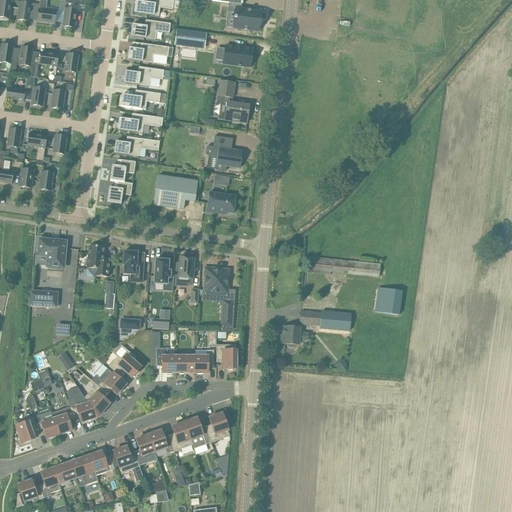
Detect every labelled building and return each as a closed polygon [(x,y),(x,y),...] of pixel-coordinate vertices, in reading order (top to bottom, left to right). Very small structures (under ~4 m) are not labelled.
[(0,0),(0,18),(9,19),(11,2),(0,0)] [(39,0),(37,21),(55,24),(56,12),(46,11),(47,0),(39,0)] [(135,1),(134,13),(158,17),(160,9),(172,10),(173,1),(167,0),(146,0),(146,3),(135,1)] [(211,0),(212,1),(229,3),(225,27),(257,31),(260,12),(240,10),(241,5),(242,5),(243,0),(211,0)] [(31,4),(19,3),(17,21),(28,22),(31,4)] [(77,11),(65,9),(64,11),(62,27),(74,29),(77,11)] [(170,24),(146,21),(145,27),(132,25),(130,37),(155,40),(156,32),(169,34),(170,24)] [(173,47),(202,48),(203,31),(174,30),(173,47)] [(129,48),(127,60),(152,64),(153,55),(168,57),(169,48),(142,44),(141,50),(129,48)] [(13,47),(1,45),(0,52),(0,63),(10,64),(13,47)] [(225,46),(223,64),(250,68),(253,50),(225,46)] [(33,49),(21,48),(18,66),(30,67),(33,49)] [(32,53),(30,67),(38,68),(39,64),(56,67),(57,64),(58,55),(40,53),(40,54),(32,53)] [(64,72),(76,74),(78,56),(66,54),(64,72)] [(164,71),(139,68),(138,73),(125,72),(124,84),(148,87),(150,79),(162,81),(162,79),(164,71)] [(26,77),(25,85),(33,86),(35,78),(29,77),(26,77)] [(219,81),(217,96),(224,97),(223,105),(227,105),(225,120),(237,122),(247,123),(249,106),(231,104),(234,83),(219,81)] [(5,100),(23,103),(25,91),(7,88),(5,100)] [(33,88),(31,106),(43,107),(45,90),(33,88)] [(53,91),(50,109),(62,110),(65,92),(53,91)] [(160,94),(135,91),(135,97),(122,95),(120,107),(145,111),(146,102),(159,104),(160,94)] [(119,119),(117,131),(142,134),(143,126),(161,128),(163,119),(132,114),(131,120),(119,119)] [(198,135),(199,128),(191,127),(190,134),(198,135)] [(6,147),(18,149),(21,131),(9,129),(6,147)] [(36,160),(43,161),(43,158),(46,137),(28,134),(27,146),(38,148),(36,160)] [(52,154),(64,155),(66,138),(55,136),(52,154)] [(115,142),(114,154),(138,157),(145,158),(146,150),(158,151),(159,142),(127,137),(126,143),(115,142)] [(207,146),(206,155),(217,157),(215,170),(226,172),(226,167),(240,169),(241,158),(239,158),(240,152),(231,150),(233,139),(214,137),(213,147),(207,146)] [(0,182),(11,184),(13,172),(3,171),(5,157),(3,156),(0,156),(0,182)] [(112,166),(110,181),(117,182),(124,183),(125,173),(133,174),(135,163),(120,160),(120,167),(112,166)] [(31,189),(33,171),(21,169),(19,187),(31,189)] [(39,190),(51,192),(53,174),(41,172),(39,190)] [(198,182),(158,176),(153,205),(183,210),(184,201),(194,203),(198,182)] [(109,188),(107,203),(120,205),(122,195),(130,196),(132,184),(124,183),(117,182),(116,189),(109,188)] [(225,215),(225,213),(233,214),(236,197),(209,193),(206,212),(225,215)] [(63,268),(63,263),(65,243),(40,240),(38,256),(48,257),(47,267),(63,268)] [(104,248),(89,247),(87,260),(86,260),(85,266),(87,267),(87,268),(95,269),(94,276),(108,278),(109,263),(102,262),(104,248)] [(137,253),(124,252),(123,266),(124,266),(123,275),(131,275),(130,282),(142,283),(143,264),(137,263),(137,253)] [(166,259),(158,258),(158,260),(155,260),(154,284),(163,285),(162,291),(172,292),(174,268),(168,267),(169,261),(166,261),(166,259)] [(179,272),(179,276),(175,276),(175,286),(187,287),(187,285),(191,285),(192,279),(193,279),(194,259),(180,258),(180,265),(176,264),(176,271),(179,272)] [(332,259),(312,258),(311,274),(330,276),(332,259)] [(216,269),(205,268),(204,277),(206,277),(205,292),(227,293),(228,271),(216,270),(216,269)] [(114,283),(107,282),(105,294),(112,295),(114,283)] [(397,315),(400,291),(378,287),(375,312),(397,315)] [(31,293),(30,307),(55,308),(55,307),(56,294),(31,293)] [(233,302),(223,302),(221,326),(231,326),(233,302)] [(153,319),(152,329),(168,330),(170,311),(160,310),(159,320),(153,319)] [(319,327),(321,313),(300,312),(299,325),(319,327)] [(319,327),(319,329),(349,331),(351,314),(321,312),(321,313),(320,326),(319,327)] [(129,320),(128,330),(120,329),(119,341),(138,331),(139,320),(129,320)] [(56,327),(56,336),(69,337),(69,328),(56,327)] [(282,334),(281,344),(287,345),(287,346),(289,348),(293,348),(294,347),(294,345),(298,346),(298,341),(307,341),(308,333),(299,332),(299,329),(295,328),(285,327),(283,327),(282,334)] [(208,332),(207,347),(216,347),(216,346),(216,332),(208,332)] [(236,370),(236,346),(216,346),(216,347),(216,363),(217,363),(217,362),(222,362),(222,370),(236,370)] [(162,374),(175,373),(175,357),(167,357),(167,349),(156,349),(156,367),(156,366),(162,366),(162,374)] [(194,357),(194,373),(207,373),(207,367),(213,367),(213,368),(213,351),(206,351),(206,357),(194,357)] [(101,358),(96,360),(103,365),(106,362),(105,358),(103,356),(101,358)] [(140,368),(127,356),(122,361),(117,356),(108,367),(122,378),(123,378),(122,377),(126,373),(131,378),(134,375),(135,375),(139,371),(138,371),(140,368)] [(175,373),(194,373),(194,357),(175,357),(175,373)] [(70,361),(63,366),(67,372),(74,367),(70,361)] [(95,376),(91,381),(96,385),(107,395),(111,390),(117,395),(120,392),(124,388),(123,387),(125,385),(113,374),(107,369),(102,365),(94,374),(95,376)] [(46,370),(37,373),(44,389),(52,384),(46,370)] [(39,380),(32,383),(35,392),(42,390),(39,380)] [(96,385),(84,398),(98,417),(102,412),(103,412),(107,408),(106,408),(109,404),(103,399),(107,395),(96,385)] [(78,389),(67,392),(70,400),(67,401),(68,405),(73,418),(79,416),(81,423),(85,422),(91,421),(91,420),(98,417),(84,398),(78,389)] [(69,408),(51,414),(59,435),(61,434),(62,435),(67,433),(67,432),(71,431),(67,420),(73,418),(68,405),(69,408)] [(33,418),(32,418),(37,431),(43,429),(47,439),(51,438),(51,439),(56,437),(56,436),(59,435),(51,414),(51,411),(43,414),(33,418)] [(211,426),(206,427),(211,443),(229,437),(222,414),(218,415),(213,417),(209,419),(211,426)] [(31,433),(37,431),(32,418),(26,420),(27,423),(15,427),(21,444),(24,443),(25,444),(30,442),(30,441),(34,440),(31,433)] [(194,449),(211,443),(206,427),(200,429),(196,419),(192,420),(186,421),(187,422),(184,423),(192,446),(194,449)] [(169,436),(174,452),(192,446),(184,423),(181,424),(181,423),(176,425),(176,426),(172,427),(174,434),(169,436)] [(168,454),(174,452),(169,436),(163,438),(160,431),(156,433),(156,432),(151,434),(151,435),(148,436),(154,453),(166,448),(168,454)] [(140,450),(134,452),(136,459),(139,466),(157,460),(154,453),(148,436),(145,437),(145,436),(140,438),(136,440),(140,450)] [(116,451),(113,452),(122,475),(132,471),(136,482),(144,479),(140,468),(139,466),(136,459),(134,452),(128,455),(126,448),(122,449),(122,448),(116,450),(116,451)] [(89,456),(98,482),(96,476),(114,470),(109,457),(103,459),(101,452),(97,454),(97,453),(91,455),(89,456)] [(71,463),(76,478),(80,488),(98,482),(89,456),(86,457),(80,459),(81,459),(76,461),(71,463)] [(70,463),(65,465),(61,466),(61,465),(55,467),(56,468),(53,469),(58,485),(76,479),(76,478),(71,463),(70,463)] [(44,484),(39,486),(43,499),(51,496),(50,494),(60,490),(58,485),(53,469),(50,470),(50,469),(44,471),(45,472),(41,473),(44,484)] [(220,469),(213,471),(216,478),(222,476),(220,469)] [(182,478),(175,480),(178,488),(185,486),(182,478)] [(17,495),(16,508),(26,505),(24,502),(31,500),(32,503),(43,499),(39,486),(33,488),(30,481),(26,482),(21,484),(18,485),(21,494),(17,495)] [(200,495),(199,483),(188,486),(189,497),(200,495)] [(166,491),(156,493),(157,503),(164,502),(167,497),(166,491)] [(133,499),(131,492),(123,494),(125,501),(131,500),(133,499)] [(114,501),(111,493),(103,495),(106,504),(114,501)]
